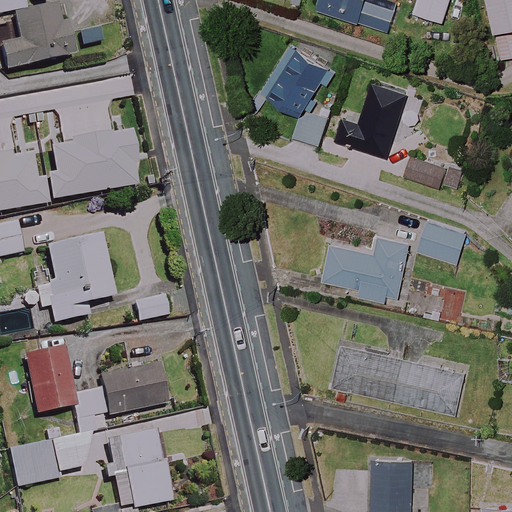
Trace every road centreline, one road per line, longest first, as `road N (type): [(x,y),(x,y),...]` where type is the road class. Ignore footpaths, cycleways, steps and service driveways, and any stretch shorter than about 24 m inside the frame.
road 1 (secondary): [(249,419),(159,0)]
road 2 (residential): [(511,452),(303,409),(249,419)]
